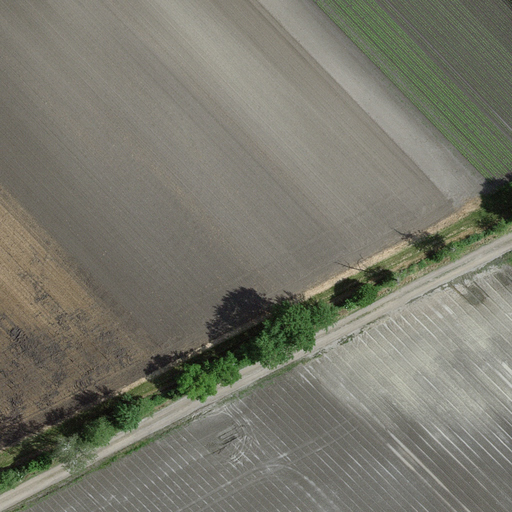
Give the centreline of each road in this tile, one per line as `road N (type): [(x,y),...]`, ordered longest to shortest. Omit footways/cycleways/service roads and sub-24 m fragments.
road 1 (track): [(511,162),(0,441)]
road 2 (track): [(15,511),(511,254)]
